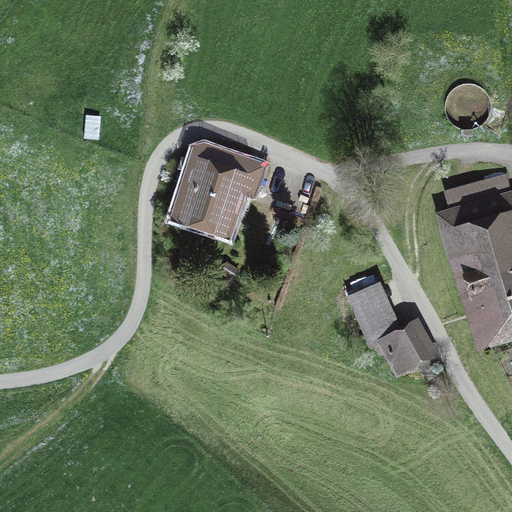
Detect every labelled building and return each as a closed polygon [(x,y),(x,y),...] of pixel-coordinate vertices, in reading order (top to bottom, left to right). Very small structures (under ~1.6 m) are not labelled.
[(447,97),(445,105),(446,114),(451,121),(458,127),(467,129),(475,127),(483,123),(488,116),(490,107),(489,98),(484,91),(477,86),(468,84),(460,85),(452,90),(447,97)] [(175,211),(222,228),(237,189),(253,195),(262,168),(247,163),(248,160),(207,146),(186,206),(178,203),(175,211)] [(444,193),(449,211),(437,215),(465,313),(479,309),(486,331),(511,323),(511,192),(511,193),(505,175),(444,193)] [(380,338),(384,345),(399,337),(376,285),(346,298),(366,344),(380,338)] [(413,329),(399,337),(384,345),(399,374),(429,357),(413,329)]
